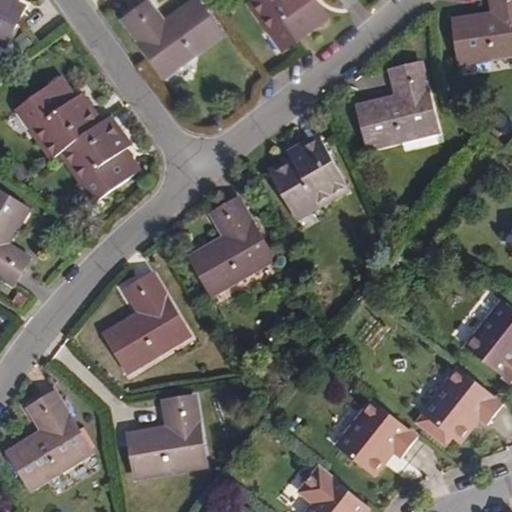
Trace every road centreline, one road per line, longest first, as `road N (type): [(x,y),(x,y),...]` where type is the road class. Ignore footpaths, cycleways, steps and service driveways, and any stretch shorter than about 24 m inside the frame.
road 1 (residential): [(193,173),(41,331),(0,398)]
road 2 (residential): [(413,0),(193,173)]
road 3 (residential): [(193,173),(73,0)]
